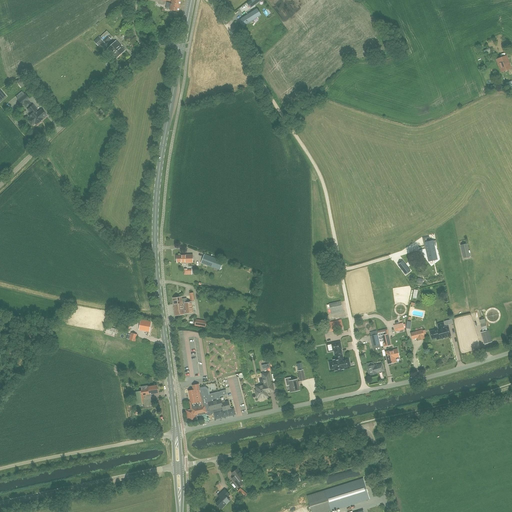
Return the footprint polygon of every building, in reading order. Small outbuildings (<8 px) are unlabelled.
[(179,12),(181,1),(175,0),(162,0),(172,2),(171,4),(167,3),(166,9),(179,12)] [(244,26),(252,21),(258,18),(260,16),(261,16),(256,9),(255,9),(240,19),(244,26)] [(107,31),(100,38),(99,37),(94,42),(98,47),(103,42),(106,45),(111,40),(111,39),(113,37),(107,31)] [(125,51),(116,42),(107,49),(116,59),(125,51)] [(511,69),(506,56),(496,60),(501,73),(511,69)] [(26,108),(30,104),(27,101),(29,100),(25,95),(17,101),(22,106),(23,104),(26,108)] [(36,125),(40,121),(35,114),(37,113),(35,111),(36,110),(32,105),(27,110),(31,114),(29,116),(30,118),(28,120),(29,121),(29,122),(30,123),(30,124),(31,124),(32,125),(34,123),(36,125)] [(35,114),(40,121),(42,119),(41,119),(45,115),(41,110),(37,113),(35,114)] [(430,241),(425,243),(426,249),(428,258),(436,256),(433,241),(430,241)] [(470,256),(467,244),(460,246),(463,258),(470,256)] [(220,271),(223,261),(204,254),(201,263),(220,271)] [(180,263),(193,263),(193,255),(180,255),(180,256),(177,256),(177,262),(180,262),(180,263)] [(403,261),(398,265),(406,274),(410,271),(403,261)] [(181,297),(173,298),(175,316),(184,314),(184,313),(186,313),(193,312),(191,302),(185,303),(182,304),(182,302),(187,301),(187,298),(182,299),(181,297)] [(331,312),(342,310),(341,302),(329,304),(331,312)] [(141,320),(139,330),(149,332),(151,322),(141,320)] [(325,323),(327,331),(335,329),(333,321),(325,323)] [(403,323),(394,325),(395,332),(405,329),(403,323)] [(443,323),(438,325),(439,329),(430,332),(432,338),(437,337),(437,339),(450,335),(448,327),(444,328),(443,323)] [(115,329),(116,326),(113,325),(112,328),(109,327),(107,333),(116,336),(118,330),(115,329)] [(418,336),(419,339),(425,337),(423,330),(411,333),(413,338),(418,336)] [(492,342),(488,330),(480,333),(484,344),(492,342)] [(132,333),(131,335),(129,335),(128,339),(136,342),(139,335),(132,333)] [(370,336),(373,349),(381,347),(378,334),(370,336)] [(388,334),(382,336),(384,347),(390,345),(388,334)] [(94,338),(93,344),(96,344),(95,347),(104,349),(105,343),(102,343),(103,340),(94,338)] [(343,368),(350,366),(349,359),(342,361),(341,359),(343,359),(341,349),(340,342),(331,344),(332,351),(334,350),(336,360),(333,360),(333,362),(329,363),(331,369),(335,368),(335,371),(343,369),(343,368)] [(388,364),(396,362),(395,358),(399,357),(398,349),(386,352),(388,364)] [(296,364),(300,382),(305,381),(302,363),(296,364)] [(377,373),(377,372),(383,371),(382,364),(375,366),(375,365),(367,367),(369,376),(377,373)] [(258,399),(267,397),(267,392),(274,391),(272,384),(271,384),(269,373),(262,374),(265,385),(256,387),(257,390),(256,390),(257,397),(258,397),(258,399)] [(291,392),(299,390),(297,380),(288,382),(291,392)] [(221,399),(220,399),(218,392),(209,394),(208,389),(205,387),(200,388),(199,384),(192,385),(193,387),(194,389),(188,391),(191,404),(192,404),(193,408),(185,409),(187,421),(189,420),(190,421),(195,420),(195,419),(197,419),(196,414),(198,414),(198,413),(205,412),(205,413),(207,412),(207,411),(208,412),(210,413),(211,413),(211,412),(211,410),(223,407),(223,410),(231,408),(229,401),(225,402),(225,400),(221,401),(221,399)] [(144,395),(158,392),(157,385),(148,387),(149,390),(134,392),(136,405),(142,404),(142,399),(144,399),(144,395)] [(232,479),(235,483),(239,487),(243,484),(241,481),(245,478),(238,469),(232,473),(235,477),(232,479)] [(324,491),(307,496),(312,511),(327,511),(330,511),(360,502),(369,499),(363,479),(354,482),(324,491)] [(247,494),(240,487),(237,491),(244,497),(247,494)] [(227,497),(230,495),(225,490),(219,495),(222,497),(216,503),(221,509),(230,500),(227,497)]
